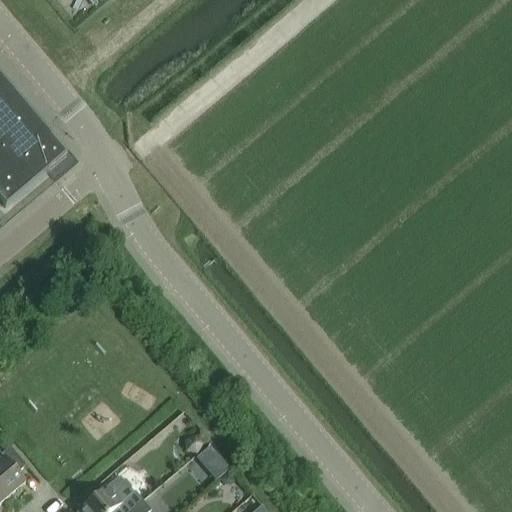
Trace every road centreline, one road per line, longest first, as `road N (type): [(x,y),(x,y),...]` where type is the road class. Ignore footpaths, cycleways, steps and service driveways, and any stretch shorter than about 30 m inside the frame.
road 1 (unclassified): [(375,511),(157,258),(105,162)]
road 2 (track): [(110,173),(319,0)]
road 3 (unclassified): [(105,162),(67,102),(0,26)]
road 4 (residential): [(105,162),(0,252)]
